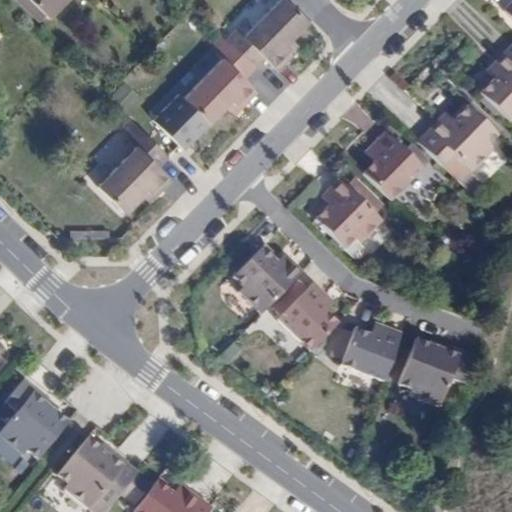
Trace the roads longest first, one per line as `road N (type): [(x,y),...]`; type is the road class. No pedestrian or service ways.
road 1 (residential): [(415,0),(93,326)]
road 2 (residential): [(342,511),(93,326)]
road 3 (residential): [(93,326),(0,242)]
